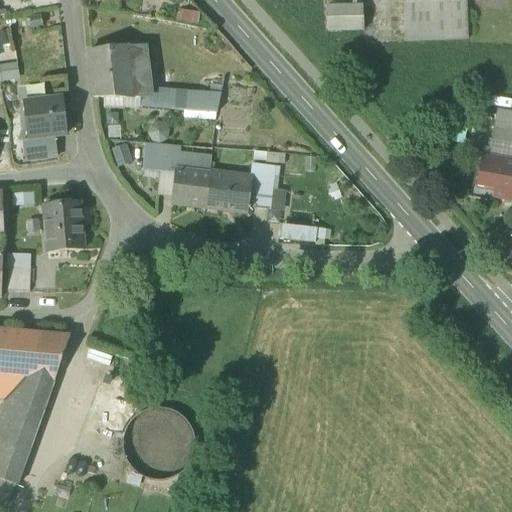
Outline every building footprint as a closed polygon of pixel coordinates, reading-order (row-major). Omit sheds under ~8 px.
[(402,4),(403,44),(468,42),(466,2),(402,4)] [(325,9),(326,33),(363,32),(362,8),(325,9)] [(30,21),(32,30),(42,28),(40,19),(30,21)] [(139,109),(146,109),(146,94),(145,80),(143,49),(126,49),(87,53),(92,95),(104,98),(139,104),(139,109)] [(0,67),(0,83),(19,81),(17,65),(0,67)] [(146,109),(182,112),(216,115),(220,95),(146,94),(146,109)] [(138,111),(139,109),(139,104),(104,98),(102,108),(138,111)] [(65,137),(61,101),(23,105),(28,141),(54,138),(65,137)] [(494,130),(501,131),(501,129),(511,130),(511,113),(497,111),(494,130)] [(214,123),(216,115),(182,112),(182,120),(214,123)] [(511,130),(501,129),(501,131),(499,143),(511,145),(511,130)] [(57,158),(54,138),(28,141),(21,142),(24,162),(57,158)] [(511,145),(499,143),(488,141),(485,159),(511,163),(511,145)] [(118,170),(131,165),(124,146),(111,151),(118,170)] [(144,173),(170,175),(172,148),(143,146),(140,172),(144,173)] [(172,148),(170,175),(176,175),(177,172),(179,160),(179,154),(180,149),(172,148)] [(254,152),(252,163),(283,167),(285,156),(254,152)] [(179,154),(179,160),(195,163),(210,165),(211,158),(179,154)] [(493,199),(511,202),(511,163),(485,159),(481,158),(476,190),(494,193),(493,199)] [(179,160),(177,172),(193,174),(195,163),(179,160)] [(193,174),(209,176),(210,165),(195,163),(193,174)] [(252,169),(251,182),(265,184),(267,171),(252,169)] [(209,176),(193,174),(177,172),(176,175),(173,199),(173,203),(204,208),(209,176)] [(170,175),(144,173),(143,179),(158,180),(156,198),(173,199),(176,175),(170,175)] [(251,182),(233,180),(229,179),(209,176),(204,208),(246,213),(247,207),(251,182)] [(247,207),(262,209),(264,191),(265,184),(251,182),(247,207)] [(494,193),(476,190),(472,189),(470,199),(492,203),(493,199),(494,193)] [(278,193),(264,191),(262,209),(275,211),(278,193)] [(33,195),(11,196),(12,208),(33,207),(33,195)] [(47,208),(50,254),(84,251),(81,205),(47,208)] [(276,239),(302,240),(303,226),(276,225),(276,239)] [(31,257),(7,256),(7,269),(8,269),(30,270),(31,257)] [(7,292),(29,293),(30,270),(8,269),(7,292)] [(0,378),(16,380),(52,388),(70,338),(0,331),(0,378)] [(0,378),(0,402),(2,403),(0,408),(0,425),(16,380),(0,378)] [(0,456),(24,465),(52,388),(16,380),(0,425),(0,456)] [(147,482),(166,482),(183,474),(193,458),(193,439),(185,423),(169,413),(150,412),(133,420),(123,436),(123,455),(131,472),(147,482)] [(0,481),(15,487),(16,488),(24,465),(0,456),(0,481)] [(0,481),(0,505),(7,509),(15,487),(0,481)]
